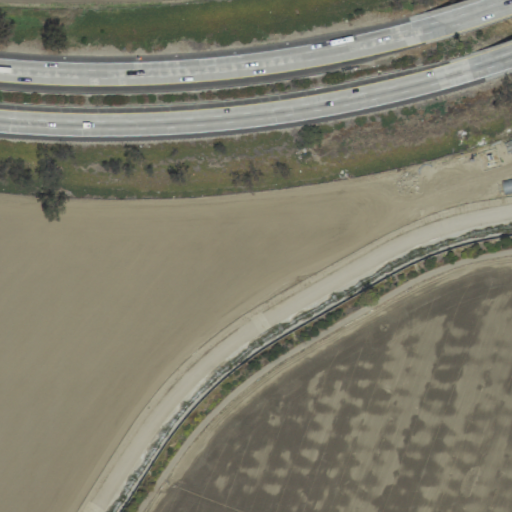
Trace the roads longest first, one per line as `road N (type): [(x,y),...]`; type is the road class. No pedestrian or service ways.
road 1 (track): [(511,261),(438,280),(261,385),(215,424),(148,511)]
road 2 (motorway): [(0,116),(232,115),(440,74)]
road 3 (motorway): [(415,32),(219,67),(0,68)]
road 4 (track): [(347,330),(511,385)]
